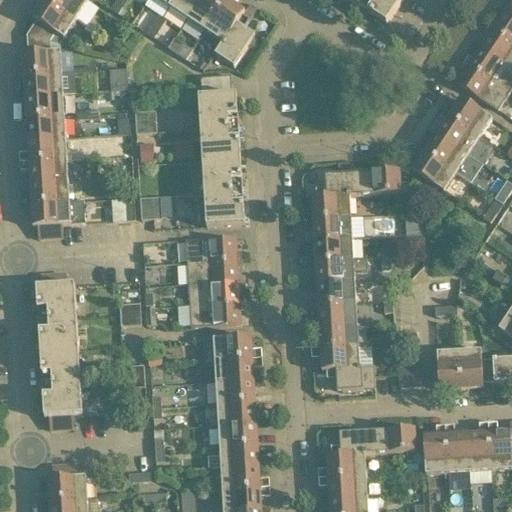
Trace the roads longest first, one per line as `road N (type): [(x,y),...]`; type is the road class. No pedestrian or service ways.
road 1 (residential): [(295,417),(280,318),(273,150)]
road 2 (residential): [(13,259),(1,49),(21,0)]
road 3 (residential): [(295,417),(511,403)]
road 4 (residential): [(273,150),(391,141),(424,90),(404,76)]
road 5 (residential): [(25,452),(13,259)]
road 6 (residential): [(273,150),(268,79),(309,14)]
road 7 (residential): [(13,259),(140,255)]
road 8 (residential): [(25,452),(151,445)]
